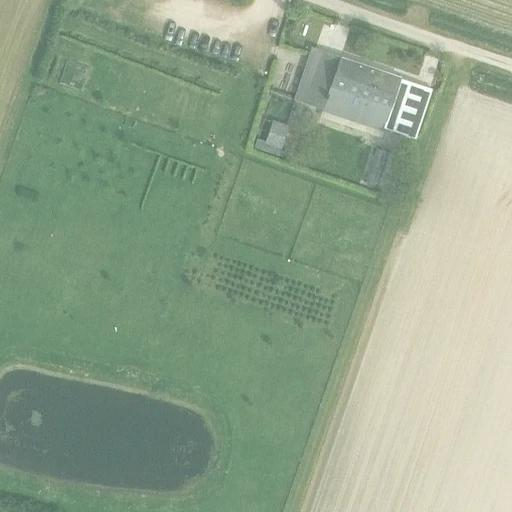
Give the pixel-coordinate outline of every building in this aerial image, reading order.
[(389,114),(394,99),(400,80),(324,54),(317,73),(307,103),(324,109),(323,110),(370,126),(376,110),(389,114)] [(442,106),(447,81),(433,78),(428,103),(442,106)] [(410,107),(421,111),(430,88),(418,84),(410,107)] [(289,126),(273,121),(265,147),(281,152),(289,126)] [(380,204),(382,195),(364,191),(362,199),(380,204)]
